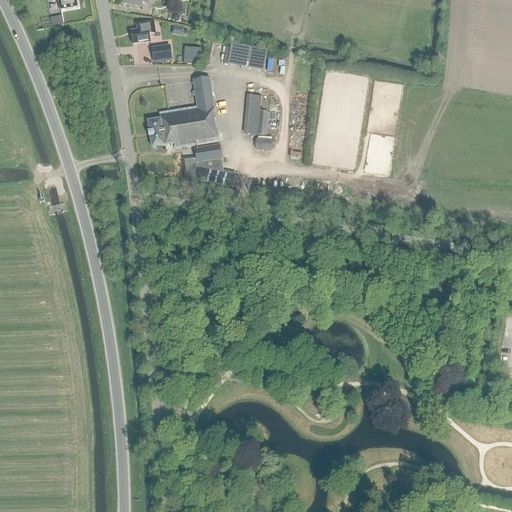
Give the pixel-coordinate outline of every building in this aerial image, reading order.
[(51,0),(51,1),(58,0),(60,11),(77,8),(76,0),(51,0)] [(147,0),(122,0),(121,5),(142,9),(143,4),(147,4),(147,0)] [(143,44),(144,44),(149,43),(148,35),(154,34),(152,21),(135,24),(136,31),(129,32),(132,45),(142,43),(143,44)] [(173,36),(184,36),(184,27),(174,27),(173,36)] [(169,46),(152,49),(154,62),(171,60),(169,46)] [(224,66),(249,69),(250,62),(264,64),(266,51),(226,46),(224,66)] [(185,50),(184,65),(198,66),(198,65),(199,58),(201,58),(201,51),(185,50)] [(219,142),(209,79),(193,82),(197,108),(160,114),(161,121),(148,123),(152,149),(174,145),(175,150),(219,142)] [(259,111),(257,135),(265,136),(267,112),(259,111)] [(219,145),(195,149),(196,158),(197,168),(184,168),(185,183),(198,182),(198,181),(232,188),(235,176),(224,174),(219,145)]
